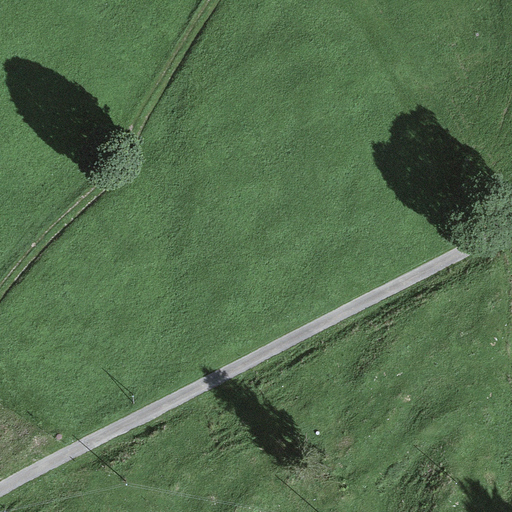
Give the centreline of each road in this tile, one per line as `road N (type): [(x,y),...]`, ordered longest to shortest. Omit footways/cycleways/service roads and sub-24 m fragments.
road 1 (track): [(0,491),(511,215)]
road 2 (track): [(0,281),(96,179),(205,0)]
